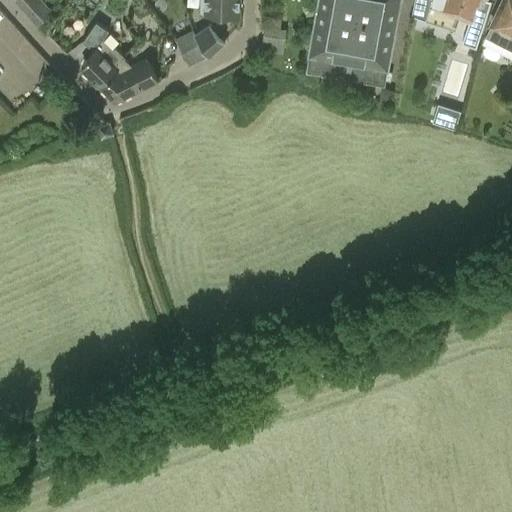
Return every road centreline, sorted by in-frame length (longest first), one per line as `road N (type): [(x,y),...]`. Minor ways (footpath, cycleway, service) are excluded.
road 1 (track): [(0,455),(511,263)]
road 2 (residential): [(3,0),(109,115),(230,59),(254,26),(254,0)]
